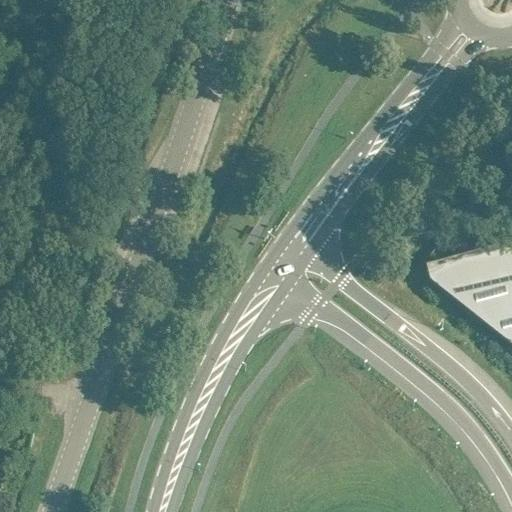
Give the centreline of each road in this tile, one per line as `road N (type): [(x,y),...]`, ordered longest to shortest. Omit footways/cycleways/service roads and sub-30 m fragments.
road 1 (unclassified): [(50,511),(230,0)]
road 2 (motorway): [(278,275),(444,402),(511,492)]
road 3 (motorway): [(511,434),(446,363),(297,249)]
road 4 (tertiary): [(297,249),(470,28)]
road 5 (secondary): [(161,511),(235,339),(278,275)]
